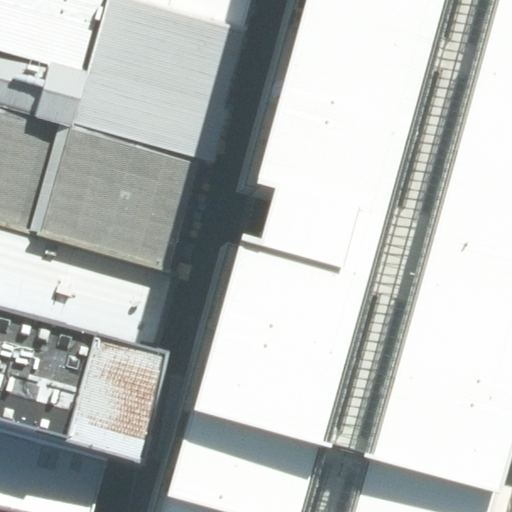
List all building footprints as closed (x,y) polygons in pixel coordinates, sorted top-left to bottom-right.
[(111,0),(0,0),(0,113),(193,167),(208,168),(245,36),(111,0)] [(111,0),(245,36),(254,0),(111,0)] [(511,511),(511,0),(286,0),(145,511),(511,511)] [(0,229),(165,274),(193,167),(0,113),(0,229)] [(165,274),(0,229),(0,312),(144,352),(165,274)] [(144,352),(0,312),(0,511),(122,511),(157,356),(144,352)]
